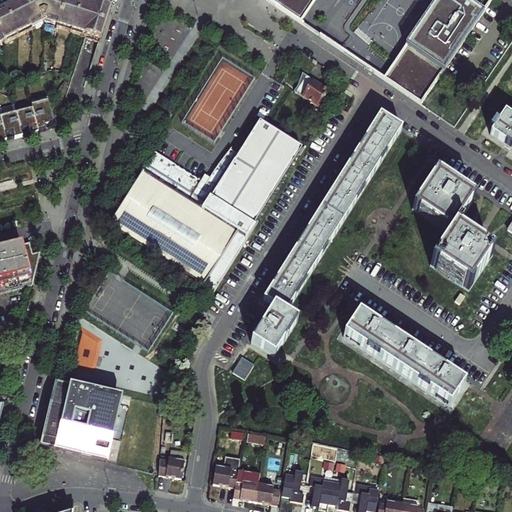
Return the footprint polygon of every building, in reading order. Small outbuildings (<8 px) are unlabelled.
[(0,44),(2,43),(3,45),(31,31),(30,29),(42,23),(56,26),(55,29),(84,38),(85,36),(99,40),(110,5),(95,0),(12,0),(0,6),(0,44)] [(263,0),(298,24),(314,0),(263,0)] [(491,0),(436,0),(384,80),(407,95),(423,105),(491,0)] [(297,89),(293,93),(303,100),(312,81),(307,78),(302,75),(297,89)] [(330,93),(312,81),(303,100),(318,109),(324,101),(330,93)] [(0,143),(5,142),(3,135),(10,133),(11,133),(13,140),(21,138),(19,131),(26,129),(27,129),(29,136),(45,132),(43,125),(45,124),(52,123),(47,102),(30,106),(31,109),(0,117),(0,143)] [(496,119),(489,130),(492,132),(490,135),(507,147),(511,150),(511,119),(504,114),(499,121),(496,119)] [(401,131),(380,117),(366,140),(350,164),(333,191),(314,221),(294,254),(274,285),(264,301),(274,308),(286,315),(401,131)] [(153,152),(140,172),(143,174),(109,227),(204,286),(214,294),(258,221),(256,220),(301,148),(258,122),(237,155),(229,150),(208,182),(206,186),(201,182),(153,152)] [(436,175),(412,210),(451,236),(457,226),(474,200),(459,190),(463,185),(458,182),(454,179),(451,185),(436,175)] [(400,178),(391,189),(390,189),(385,196),(393,203),(408,184),(400,178)] [(457,226),(451,236),(430,267),(469,292),(493,256),(477,245),(481,239),(478,236),(475,234),(470,241),(459,233),(461,229),(457,226)] [(399,254),(414,263),(421,250),(406,242),(399,254)] [(0,251),(0,294),(32,286),(41,252),(33,255),(30,244),(3,250),(0,251)] [(286,315),(274,308),(258,333),(252,343),(275,358),(298,323),(286,315)] [(370,319),(360,313),(345,335),(452,403),(466,382),(445,368),(407,343),(370,319)] [(254,365),(242,357),(233,372),(245,380),(254,365)] [(122,399),(55,383),(39,449),(71,457),(107,465),(122,399)] [(268,436),(251,433),(250,441),(266,444),(268,436)] [(172,452),(185,455),(187,446),(174,444),(172,452)] [(171,455),(162,453),(159,469),(171,471),(182,473),(185,455),(172,452),(171,452),(171,455)] [(225,468),(218,466),(214,485),(225,487),(236,489),(239,472),(242,460),(227,457),(225,468)] [(343,475),(345,467),(326,461),(323,469),(343,475)] [(297,477),(288,475),(285,495),(293,497),(292,500),(296,501),(305,503),(306,494),(302,493),(305,472),(298,471),(297,477)] [(236,489),(234,499),(245,501),(256,503),(260,485),(261,476),(239,472),(236,489)] [(327,479),(314,476),(312,485),(317,486),(313,507),(317,508),(321,508),(322,503),(330,504),(334,484),(326,482),(327,479)] [(343,486),(334,484),(330,504),(339,506),(338,509),(342,510),(351,511),(353,503),(348,502),(352,481),(344,480),(343,486)] [(275,488),(260,485),(256,503),(269,506),(279,507),(282,492),(275,491),(275,488)] [(363,495),(359,511),(367,511),(368,511),(371,511),(376,511),(380,493),(372,491),(372,488),(360,485),(358,494),(363,495)] [(389,502),(403,505),(404,499),(405,497),(390,495),(389,502)] [(402,511),(403,505),(389,502),(388,502),(388,504),(380,503),(379,511),(402,511)] [(452,511),(454,507),(429,503),(428,511),(452,511)]
